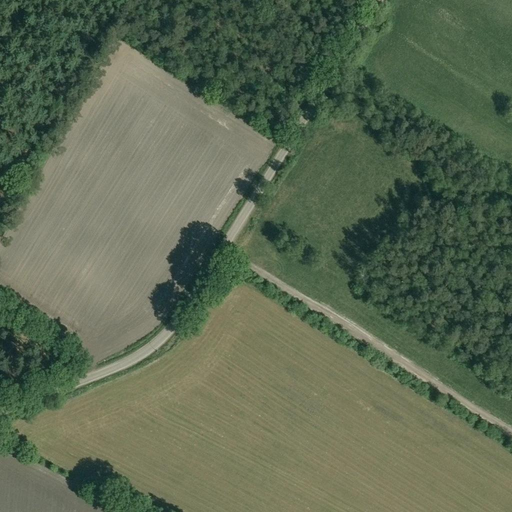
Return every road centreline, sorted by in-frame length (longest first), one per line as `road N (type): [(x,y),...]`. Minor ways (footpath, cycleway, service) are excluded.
road 1 (unclassified): [(0,413),(111,370),(160,341),(379,0)]
road 2 (track): [(221,250),(511,434)]
